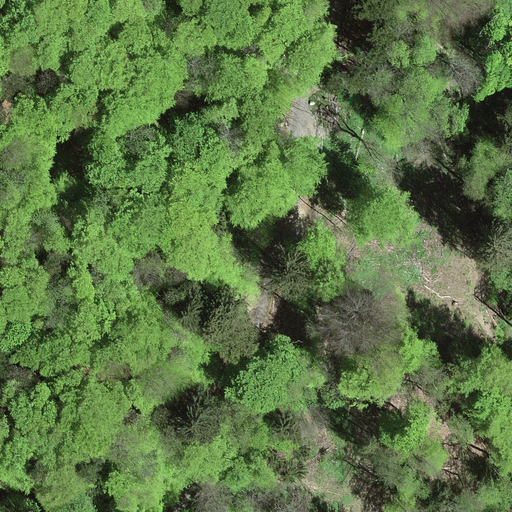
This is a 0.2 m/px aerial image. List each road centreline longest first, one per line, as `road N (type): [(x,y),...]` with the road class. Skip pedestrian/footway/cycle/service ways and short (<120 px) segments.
road 1 (track): [(185,511),(266,275),(336,0)]
road 2 (track): [(303,119),(332,338),(380,511)]
